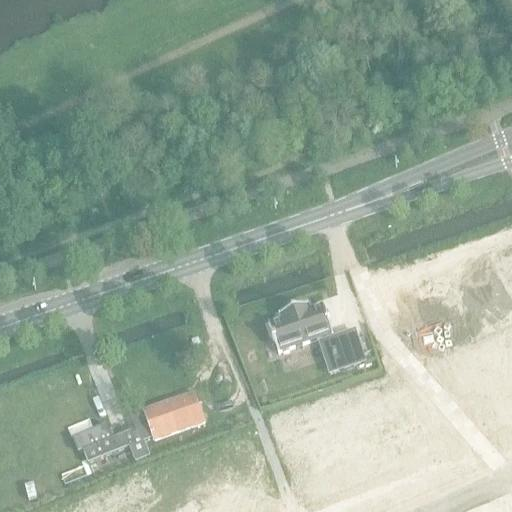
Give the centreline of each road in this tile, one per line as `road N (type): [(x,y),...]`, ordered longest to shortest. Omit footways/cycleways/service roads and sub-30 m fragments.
road 1 (tertiary): [(387,197),(0,324)]
road 2 (tertiary): [(511,132),(425,169),(387,197)]
road 3 (tertiary): [(387,197),(511,163)]
